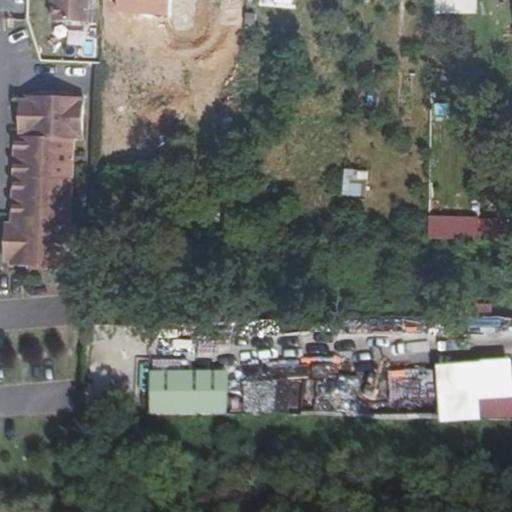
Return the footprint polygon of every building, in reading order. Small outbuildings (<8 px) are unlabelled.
[(54,0),(53,20),(88,22),(89,0),(54,0)] [(36,97),(26,96),(26,101),(24,133),(24,137),(15,137),(13,225),(5,224),(4,261),(12,261),(12,266),(31,267),(64,267),(69,268),(69,263),(76,263),(77,226),(71,226),(73,139),(82,140),(84,97),(73,97),(74,93),(36,92),(36,97)] [(24,133),(26,101),(20,101),(18,133),(24,133)] [(366,207),(369,171),(346,169),(343,204),(366,207)] [(249,204),(227,204),(224,234),(247,234),(249,204)] [(431,215),(430,237),(481,239),(481,217),(431,215)] [(164,357),(166,379),(186,378),(185,356),(164,357)] [(511,361),(511,362),(511,375),(453,376),(454,420),(511,419),(511,361)]
